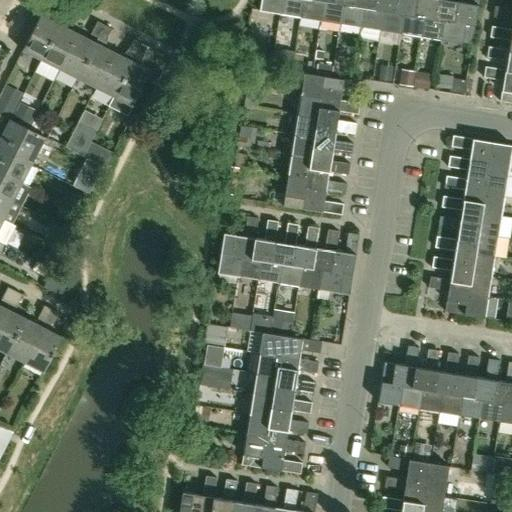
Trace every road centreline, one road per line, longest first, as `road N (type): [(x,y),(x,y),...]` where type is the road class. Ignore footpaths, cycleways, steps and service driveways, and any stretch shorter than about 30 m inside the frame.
road 1 (residential): [(367,316),(394,134),(404,118),(419,113),(511,127)]
road 2 (residential): [(336,511),(367,316)]
road 3 (residential): [(511,339),(367,316)]
